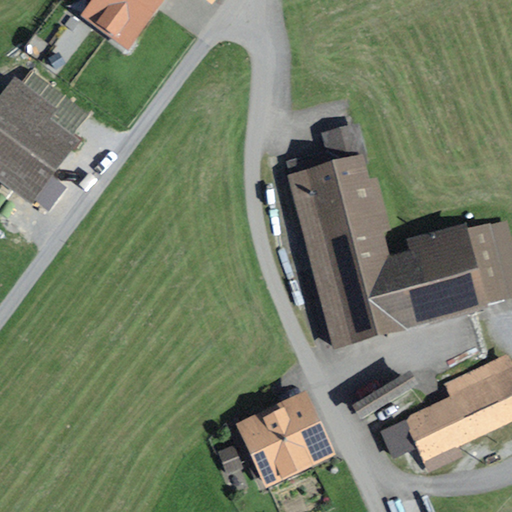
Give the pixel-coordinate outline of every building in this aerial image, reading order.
[(126,40),(155,0),(105,0),(93,16),(126,40)] [(17,91),(0,114),(0,173),(29,196),(66,146),(40,127),(50,115),(17,91)] [(364,163),(356,131),(326,139),(330,155),(290,166),(294,181),(288,183),(332,346),(504,302),(485,227),(410,247),(413,258),(384,265),(376,233),(386,230),(374,183),(364,186),(358,165),(364,163)] [(447,386),(453,400),(409,421),(430,469),(456,457),(450,444),(511,415),(511,380),(503,360),(447,386)] [(319,450),(301,411),(264,427),(262,421),(247,428),(248,430),(236,436),(255,477),(282,467),(285,473),(303,465),(300,459),(319,450)]
